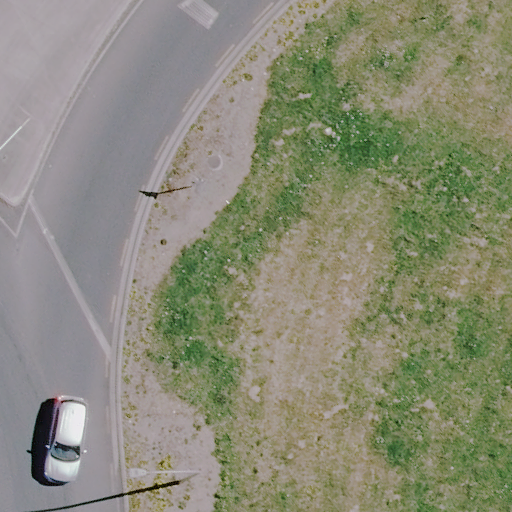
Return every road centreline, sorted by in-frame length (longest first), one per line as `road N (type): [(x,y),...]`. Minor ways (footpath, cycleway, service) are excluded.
road 1 (primary): [(210,0),(139,74),(89,221),(59,461)]
road 2 (primary): [(0,309),(59,461)]
